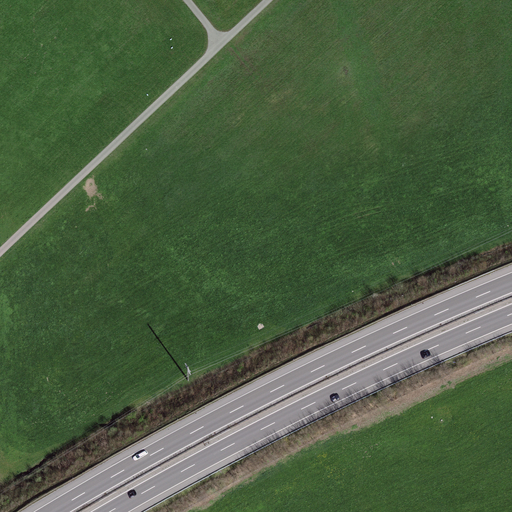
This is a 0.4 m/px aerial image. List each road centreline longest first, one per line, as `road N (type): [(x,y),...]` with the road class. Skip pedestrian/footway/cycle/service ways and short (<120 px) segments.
road 1 (motorway): [(511,282),(287,382),(51,511)]
road 2 (motorway): [(111,511),(264,428),(511,314)]
road 3 (track): [(0,252),(267,0)]
